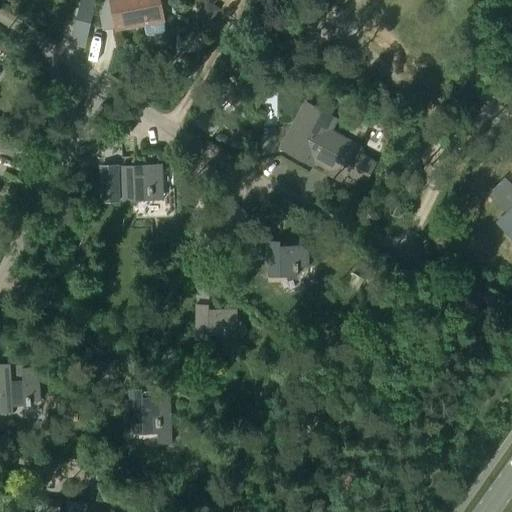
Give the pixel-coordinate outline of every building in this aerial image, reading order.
[(80,0),(77,17),(93,21),(98,0),(80,0)] [(144,23),(146,35),(150,37),(163,34),(166,31),(164,19),(160,0),(101,0),(101,5),(106,30),(144,23)] [(167,102),(173,90),(159,83),(153,95),(167,102)] [(355,154),(359,147),(329,131),(335,120),(317,111),(295,153),(312,162),(314,159),(344,175),(346,171),(363,181),(373,163),(355,154)] [(11,132),(22,137),(31,119),(20,114),(11,132)] [(0,148),(14,155),(21,140),(0,130),(0,148)] [(135,201),(136,218),(175,216),(174,190),(164,191),(162,164),(122,166),(124,201),(135,201)] [(511,204),(511,182),(505,175),(488,192),(507,210),(511,204)] [(119,188),(106,189),(106,202),(120,201),(119,188)] [(511,209),(498,223),(511,237),(511,209)] [(268,241),(269,277),(297,276),(297,267),(309,267),(308,245),(281,245),(281,240),(268,241)] [(224,334),(224,350),(237,350),(237,308),(210,308),(210,278),(197,278),(197,340),(210,340),(210,334),(224,334)] [(0,364),(0,390),(2,412),(15,411),(14,406),(31,405),(31,401),(41,401),(39,367),(12,369),(11,364),(0,364)] [(144,423),(172,423),(171,400),(144,401),(144,397),(131,397),(132,433),(145,432),(144,423)] [(101,486),(122,499),(129,489),(107,475),(101,486)] [(41,511),(62,511),(64,500),(43,498),(41,511)] [(86,511),(88,503),(68,500),(67,511),(86,511)]
